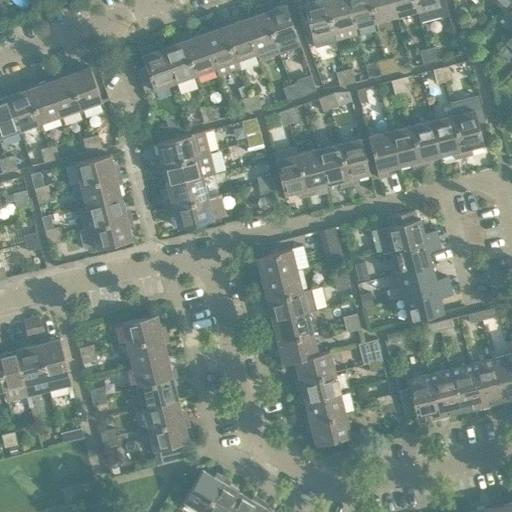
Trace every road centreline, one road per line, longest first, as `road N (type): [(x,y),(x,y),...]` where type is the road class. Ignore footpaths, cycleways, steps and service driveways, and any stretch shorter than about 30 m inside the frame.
road 1 (residential): [(511,449),(338,490),(265,447),(245,410),(207,250)]
road 2 (residential): [(207,250),(442,190)]
road 3 (residential): [(207,250),(0,300)]
